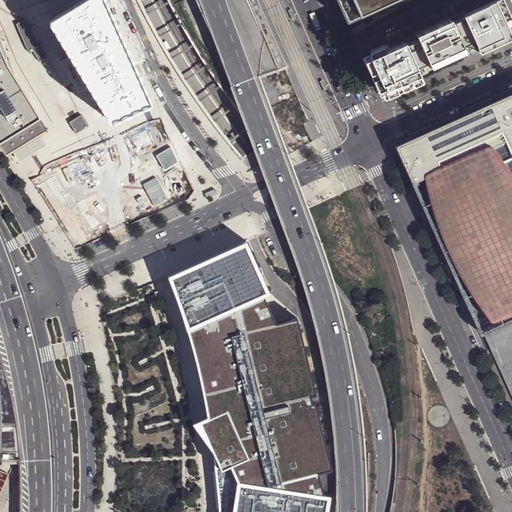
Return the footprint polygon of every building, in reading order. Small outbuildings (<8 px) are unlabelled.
[(149,106),(101,0),(86,0),(48,22),(68,58),(57,64),(76,95),(87,89),(109,124),(149,106)] [(337,0),(348,22),(395,0),(337,0)] [(365,60),(382,97),(421,79),(416,68),(474,41),(479,53),(511,37),(511,20),(502,0),(496,0),(450,21),(449,17),(415,33),(416,36),(365,60)] [(25,21),(17,26),(27,50),(31,55),(34,53),(40,64),(48,59),(25,21)] [(0,128),(20,162),(47,145),(41,135),(48,131),(15,77),(6,61),(8,59),(0,38),(0,128)] [(8,59),(6,61),(15,77),(8,59)] [(511,95),(399,146),(465,293),(464,294),(477,321),(477,320),(484,336),(511,324),(511,95)] [(83,116),(71,124),(78,135),(90,128),(88,124),(83,116)] [(119,208),(123,223),(154,214),(150,197),(155,195),(151,182),(152,182),(147,166),(140,168),(147,194),(141,196),(142,202),(119,208)] [(187,167),(159,175),(166,199),(194,191),(187,167)] [(75,225),(82,243),(109,234),(104,221),(89,226),(85,213),(72,217),(72,215),(66,217),(64,210),(58,212),(64,229),(75,225)] [(246,239),(169,273),(180,311),(184,326),(198,380),(211,444),(222,511),(329,511),(332,491),(327,490),(322,468),(336,466),(316,392),(321,390),(297,315),(276,319),(263,292),(269,290),(246,239)] [(0,492),(18,453),(8,449),(0,465),(0,492)]
